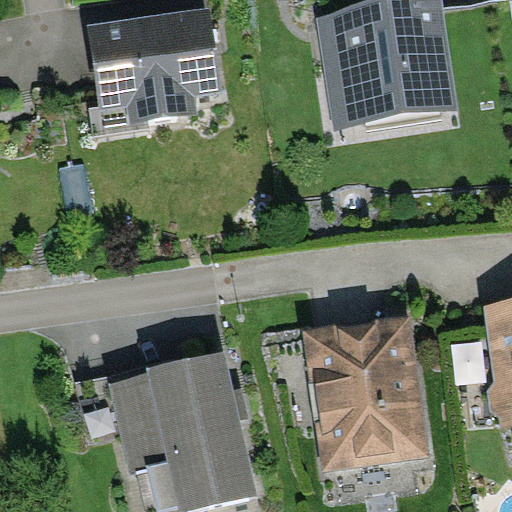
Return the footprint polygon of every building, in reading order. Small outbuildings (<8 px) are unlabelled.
[(433,15),(346,29),(351,60),(345,61),(337,71),(339,86),(350,93),(355,92),(360,125),(448,111),(442,74),(448,68),(445,55),(439,50),(433,15)] [(210,28),(94,45),(104,113),(136,109),(150,127),(179,123),(187,102),(220,97),(210,28)] [(511,320),(497,323),(506,386),(496,400),(498,413),(511,422),(511,425),(511,320)] [(403,335),(315,348),(332,469),(421,456),(403,335)] [(117,378),(76,388),(90,448),(127,439),(143,511),(206,511),(252,502),(221,369),(120,392),(117,378)]
